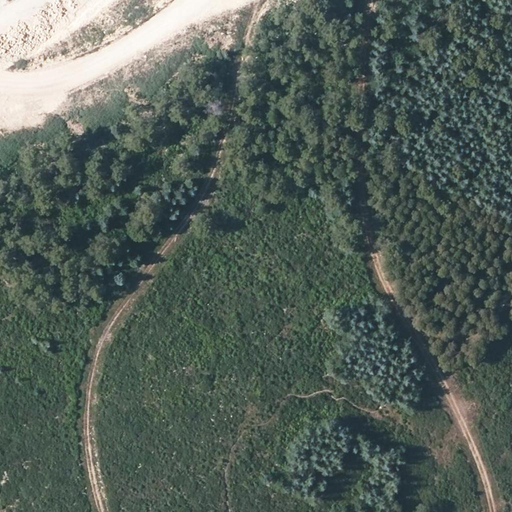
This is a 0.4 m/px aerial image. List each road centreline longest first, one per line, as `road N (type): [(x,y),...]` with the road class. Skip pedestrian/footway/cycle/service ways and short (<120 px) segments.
road 1 (track): [(489,511),(446,381),(387,296),(366,244),(358,148),(372,0)]
road 2 (track): [(242,45),(204,189),(111,319),(88,385),(83,421),(98,511)]
road 3 (track): [(511,278),(473,323),(406,362),(382,398),(335,383),(297,389),(248,425),(230,461),(234,511)]
